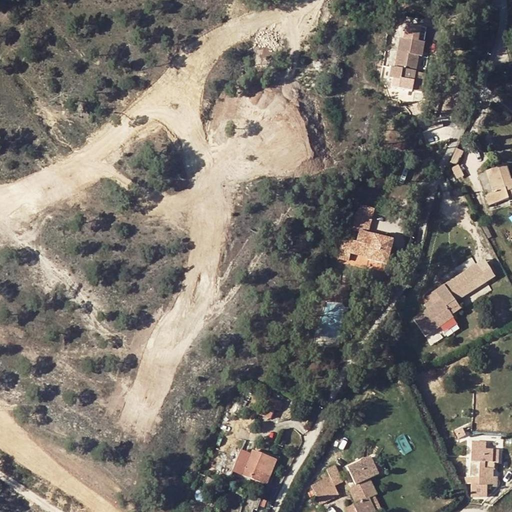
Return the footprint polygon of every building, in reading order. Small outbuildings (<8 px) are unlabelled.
[(393,78),(391,88),(411,91),(414,75),(417,56),(421,57),(425,36),(401,32),(395,68),(401,69),(399,79),(393,78)] [(399,79),(401,69),(395,68),(393,67),(391,78),(393,78),(399,79)] [(424,77),(414,75),(411,91),(421,93),(424,77)] [(461,152),(455,149),(449,163),(455,166),(461,152)] [(493,192),(489,194),(493,205),(511,197),(511,181),(511,182),(504,166),(485,173),(493,192)] [(485,195),(488,206),(493,205),(489,194),(485,195)] [(345,240),(341,250),(351,253),(368,258),(368,259),(386,264),(391,242),(365,236),(372,210),(360,206),(350,230),(359,232),(356,243),(345,240)] [(351,253),(341,250),(337,260),(347,263),(351,253)] [(452,317),(450,314),(458,308),(442,285),(434,291),(440,301),(425,311),(413,319),(424,335),(452,317)] [(440,301),(434,291),(418,302),(425,311),(440,301)] [(269,398),(266,406),(262,405),(258,414),(269,419),(273,409),(277,411),(281,403),(269,398)] [(494,486),(495,482),(495,478),(488,477),(488,470),(494,470),(494,463),(497,463),(497,450),(484,450),(484,443),(470,443),(470,463),(479,463),(479,477),(465,477),(465,483),(471,483),(470,494),(470,498),(486,498),(486,486),(487,486),(494,486)] [(253,451),(242,476),(261,483),(271,458),(253,451)] [(266,485),(276,461),(272,459),(271,458),(261,483),(266,485)] [(342,481),(335,466),(325,470),(329,477),(310,486),(318,500),(336,491),(333,485),(342,481)] [(374,511),(368,499),(372,497),(376,494),(369,479),(348,490),(355,504),(344,510),(344,511),(374,511)] [(320,505),(338,496),(336,491),(318,500),(320,505)] [(368,499),(374,511),(379,509),(372,497),(368,499)]
